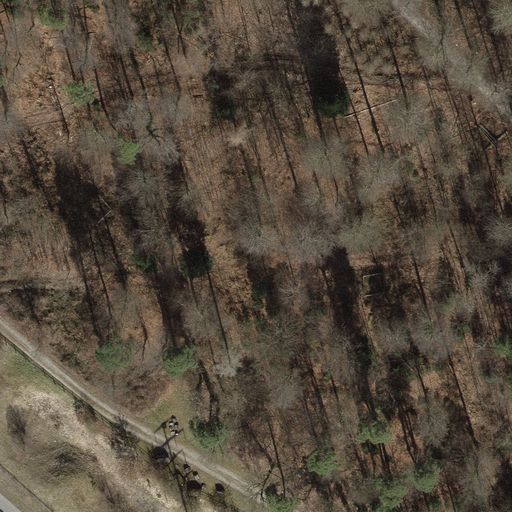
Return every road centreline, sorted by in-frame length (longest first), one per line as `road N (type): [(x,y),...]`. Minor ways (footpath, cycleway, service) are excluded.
road 1 (track): [(0,330),(118,414),(287,511)]
road 2 (track): [(511,111),(398,0)]
